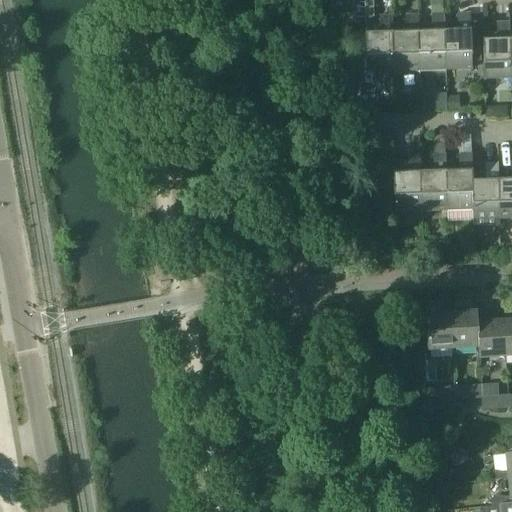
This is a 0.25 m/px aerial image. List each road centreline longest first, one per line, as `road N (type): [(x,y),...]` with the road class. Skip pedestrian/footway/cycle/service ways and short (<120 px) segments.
road 1 (unclassified): [(8,214),(18,314),(56,511)]
road 2 (residential): [(372,128),(466,125),(511,134)]
